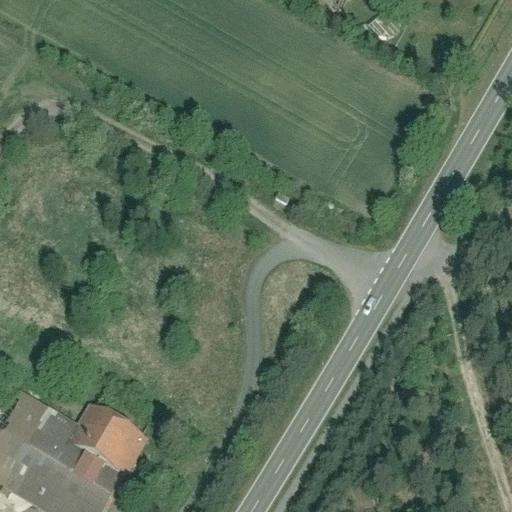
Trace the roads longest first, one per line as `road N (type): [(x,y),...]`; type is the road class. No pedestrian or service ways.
road 1 (secondary): [(255,511),(511,76)]
road 2 (track): [(299,249),(268,209),(94,104),(28,101),(0,117)]
road 3 (track): [(511,503),(473,394),(454,307)]
